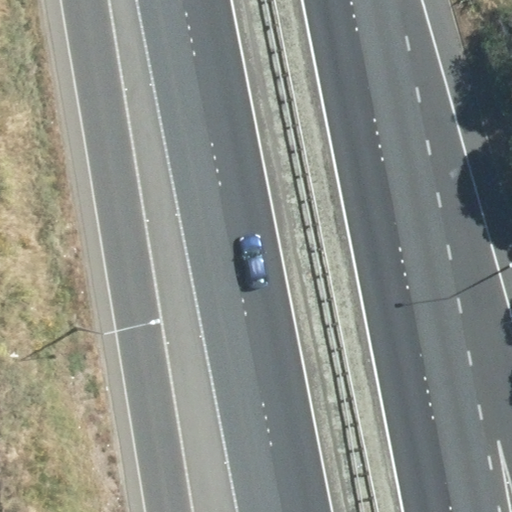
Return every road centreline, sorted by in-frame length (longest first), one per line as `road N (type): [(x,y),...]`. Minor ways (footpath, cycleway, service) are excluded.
road 1 (motorway): [(286,511),(183,0)]
road 2 (motorway): [(353,0),(449,511)]
road 3 (motorway): [(172,511),(109,0)]
road 4 (motorway): [(359,0),(511,474)]
